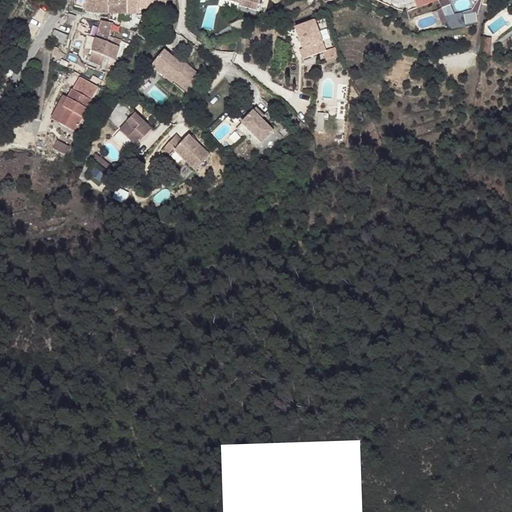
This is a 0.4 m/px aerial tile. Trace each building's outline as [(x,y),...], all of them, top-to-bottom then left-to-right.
[(74,0),(74,6),(85,9),(85,12),(96,14),(109,13),(109,0),(74,0)] [(109,0),(109,13),(110,13),(110,16),(122,19),(123,14),(128,14),(128,0),(109,0)] [(128,0),(128,14),(139,13),(140,8),(139,0),(128,0)] [(165,15),(166,0),(144,0),(145,9),(154,10),(154,14),(165,15)] [(259,0),(226,0),(234,2),(239,3),(239,5),(256,10),(259,0)] [(479,20),(476,10),(448,18),(451,28),(479,20)] [(76,16),(69,14),(66,24),(73,26),(76,16)] [(151,20),(145,18),(141,20),(139,26),(146,28),(150,21),(151,20)] [(113,24),(102,21),(89,61),(101,66),(104,57),(120,62),(130,44),(114,38),(112,44),(107,42),(113,24)] [(159,27),(150,21),(146,28),(142,36),(153,42),(159,27)] [(326,51),(315,21),(295,29),(303,49),(299,51),(303,59),(323,52),(326,51)] [(64,43),(67,35),(55,30),(51,38),(64,43)] [(487,59),(490,41),(486,41),(483,40),(481,58),(487,59)] [(323,52),(326,61),(337,56),(335,47),(326,51),(323,52)] [(201,77),(186,64),(184,66),(178,62),(164,50),(155,62),(169,74),(165,78),(172,82),(173,80),(188,92),(201,77)] [(169,74),(155,62),(151,66),(165,78),(169,74)] [(59,124),(74,132),(97,88),(79,78),(68,99),(64,107),(67,109),(59,124)] [(67,109),(64,107),(68,99),(64,97),(52,119),(59,124),(67,109)] [(256,109),(253,111),(261,119),(264,116),(256,109)] [(250,132),(262,143),(274,131),(261,119),(253,111),(242,123),(250,132)] [(120,131),(136,146),(152,129),(135,114),(120,131)] [(242,123),(236,129),(245,137),(250,132),(242,123)] [(183,142),(176,136),(162,151),(169,158),(169,157),(175,151),(183,159),(196,170),(210,155),(188,136),(183,142)] [(69,146),(58,140),(54,148),(65,154),(69,146)] [(405,140),(397,143),(401,149),(407,147),(405,140)] [(183,159),(175,151),(169,157),(177,165),(183,159)] [(100,158),(96,154),(91,161),(95,164),(100,158)] [(112,167),(100,158),(95,164),(107,174),(112,167)]
